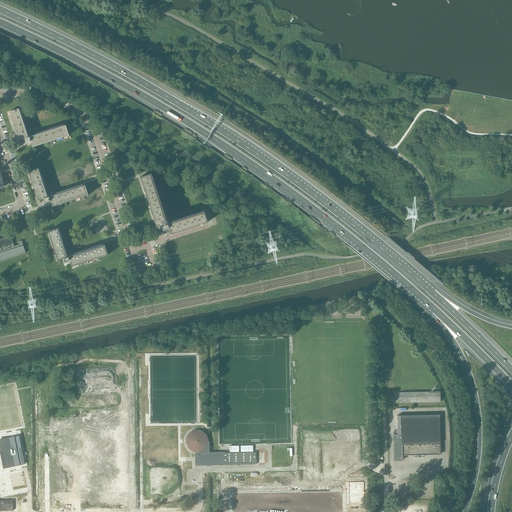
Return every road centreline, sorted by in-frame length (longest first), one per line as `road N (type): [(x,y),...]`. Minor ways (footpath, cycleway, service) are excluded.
road 1 (motorway): [(0,22),(112,77),(248,161),(433,311)]
road 2 (motorway): [(420,281),(219,128),(117,65),(0,9)]
road 3 (residential): [(130,247),(89,118),(47,93),(0,94)]
road 4 (motorway): [(433,311),(468,369),(479,416),(464,511)]
road 5 (unknown): [(385,464),(442,462),(447,420),(434,409),(383,411)]
road 6 (motorway): [(511,369),(420,281)]
